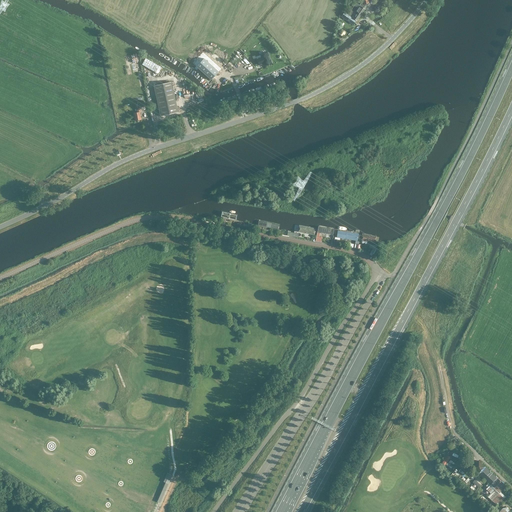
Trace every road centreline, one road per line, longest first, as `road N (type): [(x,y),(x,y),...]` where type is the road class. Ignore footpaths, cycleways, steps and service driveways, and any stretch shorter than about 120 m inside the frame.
road 1 (primary): [(511,69),(281,511)]
road 2 (unclassified): [(0,226),(133,156),(328,86),(383,47),(426,0)]
road 3 (primary): [(301,511),(511,108)]
road 4 (unclassified): [(0,277),(150,216),(347,249),(379,270)]
road 5 (unclassified): [(212,511),(295,404),(379,270)]
road 6 (unclassified): [(379,270),(380,285),(239,511)]
